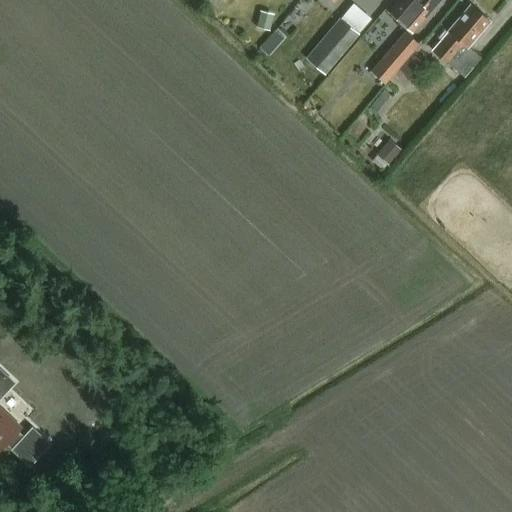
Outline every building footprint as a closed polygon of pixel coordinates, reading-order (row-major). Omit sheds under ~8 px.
[(299,19),(315,0),(299,0),(290,12),(299,19)] [(401,0),(391,12),(413,32),(442,0),(401,0)] [(470,45),(491,21),(473,6),(435,49),(467,77),(484,57),(470,45)] [(272,13),(259,10),(256,26),(268,29),(272,13)] [(325,74),(359,34),(340,17),(306,57),(325,74)] [(275,29),(261,45),(269,52),(283,35),(275,29)] [(406,30),(371,69),(386,82),(420,43),(406,30)] [(387,161),(400,147),(389,138),(377,152),(387,161)] [(0,449),(19,429),(0,410),(0,449)]
